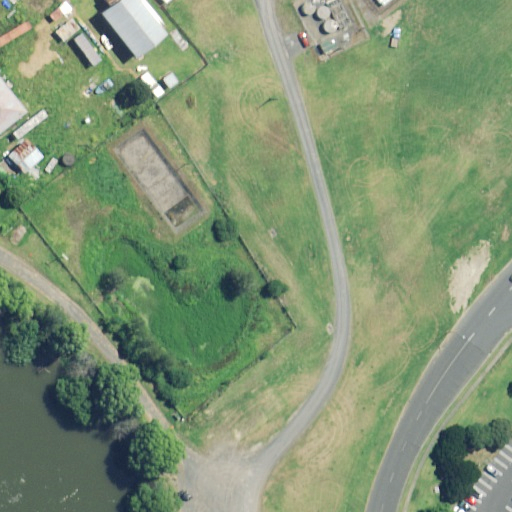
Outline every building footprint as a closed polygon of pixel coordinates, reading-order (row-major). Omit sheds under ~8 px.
[(337,2),(327,8),(337,29),(348,24),(337,2)] [(138,8),(110,28),(144,76),(172,56),(138,8)] [(78,28),(71,19),(55,31),(62,41),(78,28)] [(336,49),(331,39),(317,46),(322,56),(336,49)] [(168,87),(162,78),(153,85),(159,94),(168,87)] [(0,130),(23,113),(0,81),(0,130)] [(40,157),(25,138),(5,153),(20,173),(40,157)]
